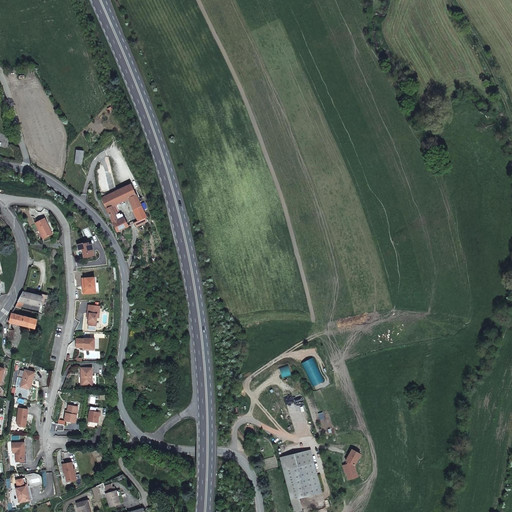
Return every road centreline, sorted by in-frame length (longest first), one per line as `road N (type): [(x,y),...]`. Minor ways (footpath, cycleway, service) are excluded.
road 1 (trunk): [(93,0),(163,177),(189,277),(200,351),(200,511)]
road 2 (trunk): [(209,511),(213,417),(192,256),(159,138),(104,0)]
road 3 (residential): [(0,198),(43,202),(66,225),(72,309),(47,422),(50,461)]
road 4 (tertiary): [(136,432),(119,404),(126,307),(115,245),(75,199),(26,168)]
road 5 (tertiary): [(260,511),(242,459),(170,448),(136,432)]
road 6 (residential): [(0,316),(25,251),(0,204)]
